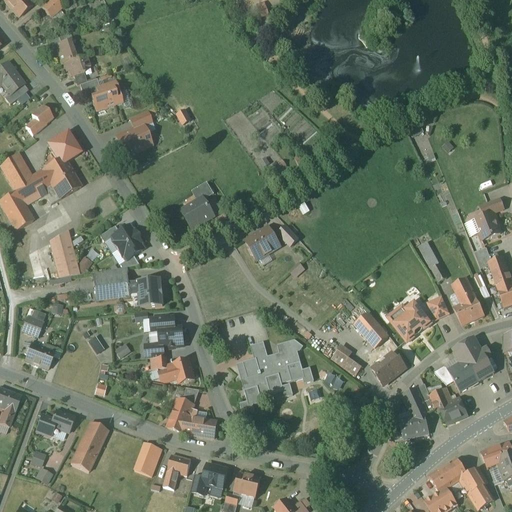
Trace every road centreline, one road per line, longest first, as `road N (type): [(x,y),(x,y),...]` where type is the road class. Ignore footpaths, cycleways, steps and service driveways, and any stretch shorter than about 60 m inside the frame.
road 1 (residential): [(236,453),(183,281),(151,219),(0,14)]
road 2 (residential): [(0,371),(236,453)]
road 3 (track): [(173,263),(369,140)]
road 4 (residential): [(362,478),(405,384),(455,344),(511,323)]
road 5 (residential): [(236,453),(362,478)]
